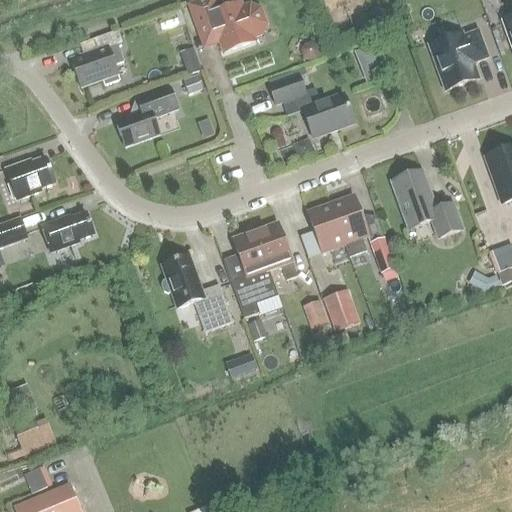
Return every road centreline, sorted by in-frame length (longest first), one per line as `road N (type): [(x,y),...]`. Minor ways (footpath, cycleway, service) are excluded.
road 1 (residential): [(259,194),(204,214),(136,205),(110,190),(32,79),(0,63)]
road 2 (residential): [(511,102),(259,194)]
